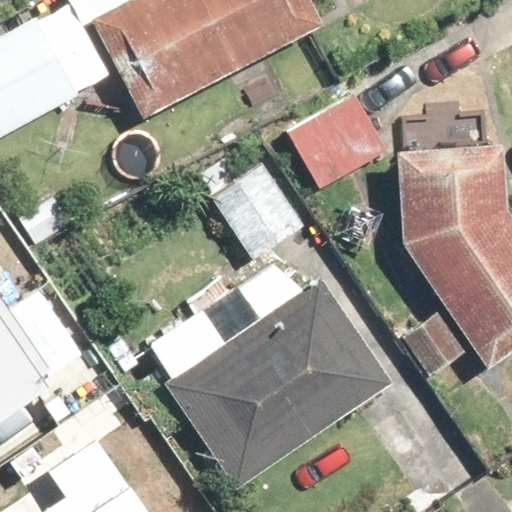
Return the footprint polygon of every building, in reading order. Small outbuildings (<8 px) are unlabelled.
[(308,26),(294,0),(118,0),(77,22),(131,121),(308,26)] [(27,18),(0,32),(0,133),(70,94),(27,18)] [(336,92),(272,136),(312,192),(375,148),(336,92)] [(238,143),(185,182),(243,261),(296,222),(238,143)] [(378,153),(390,248),(477,370),(511,345),(511,240),(493,213),(488,144),(378,153)] [(377,388),(303,279),(149,383),(223,492),(377,388)] [(0,304),(0,388),(39,361),(0,304)] [(38,487),(5,508),(7,511),(147,511),(90,424),(25,466),(38,487)]
